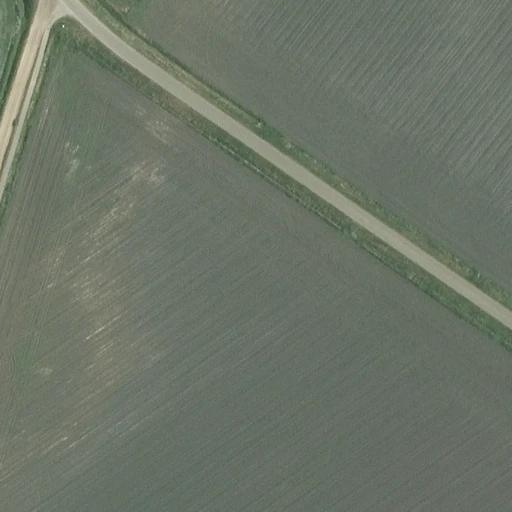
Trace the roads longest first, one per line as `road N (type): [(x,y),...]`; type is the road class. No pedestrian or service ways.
road 1 (unclassified): [(511,323),(151,74),(64,0)]
road 2 (track): [(0,152),(50,0)]
